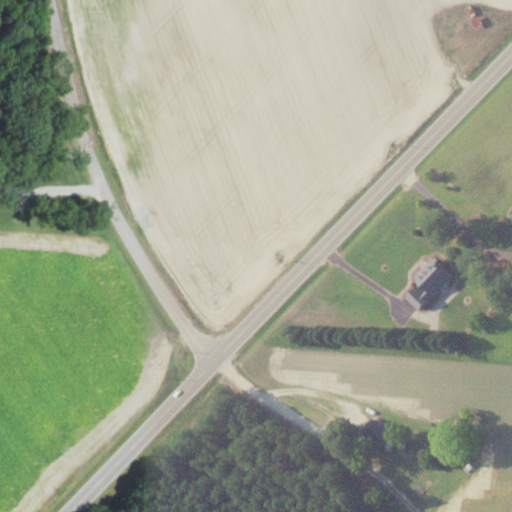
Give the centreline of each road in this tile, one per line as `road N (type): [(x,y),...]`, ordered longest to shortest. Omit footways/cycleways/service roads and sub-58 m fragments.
road 1 (secondary): [(70,511),(511,54)]
road 2 (residential): [(214,361),(136,254),(101,189),(47,0)]
road 3 (track): [(322,434),(417,511)]
